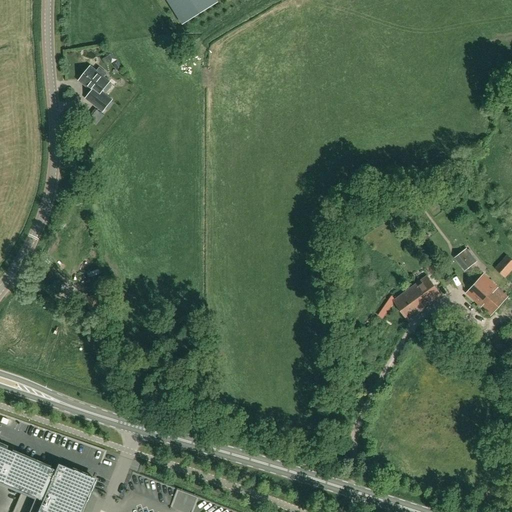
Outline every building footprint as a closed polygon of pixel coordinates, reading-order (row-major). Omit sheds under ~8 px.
[(216,0),(167,0),(182,24),(218,2),(216,0)] [(112,53),(107,57),(111,63),(112,63),(118,72),(123,69),(112,53)] [(109,82),(102,76),(105,72),(98,66),(95,70),(90,67),(79,80),(92,91),(86,98),(102,111),(112,100),(101,92),(109,82)] [(373,192),(377,202),(388,197),(384,188),(373,192)] [(415,198),(402,205),(405,211),(418,204),(415,198)] [(466,248),(462,251),(454,258),(465,271),(477,261),(466,248)] [(511,260),(506,255),(495,268),(505,278),(511,269),(511,260)] [(431,266),(426,270),(430,275),(435,272),(431,266)] [(392,301),(407,322),(442,295),(427,275),(392,301)] [(490,316),(507,297),(483,275),(466,293),(490,316)] [(104,294),(87,297),(88,310),(106,307),(104,294)] [(449,320),(447,321),(444,322),(453,337),(466,330),(457,310),(447,315),(449,320)] [(481,329),(466,332),(469,347),(483,344),(481,329)] [(490,371),(498,364),(492,356),(483,363),(490,371)] [(80,511),(95,479),(57,463),(54,469),(6,449),(8,445),(0,442),(0,482),(35,497),(28,511),(80,511)]
